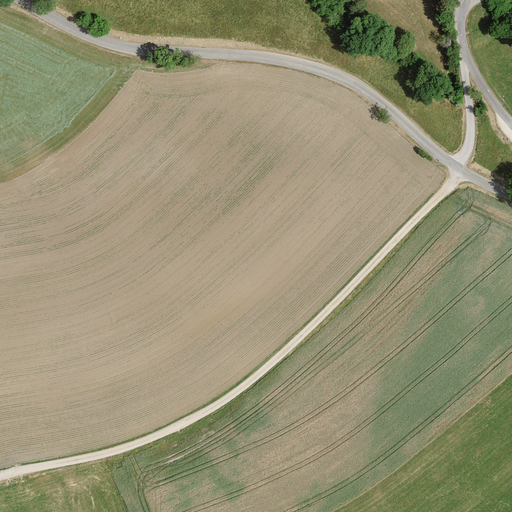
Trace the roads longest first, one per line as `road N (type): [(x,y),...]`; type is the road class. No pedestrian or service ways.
road 1 (track): [(0,477),(119,450),(193,420),(265,368),(341,297),(458,169)]
road 2 (unclassified): [(458,169),(374,92),(324,69),(108,42),(21,0)]
